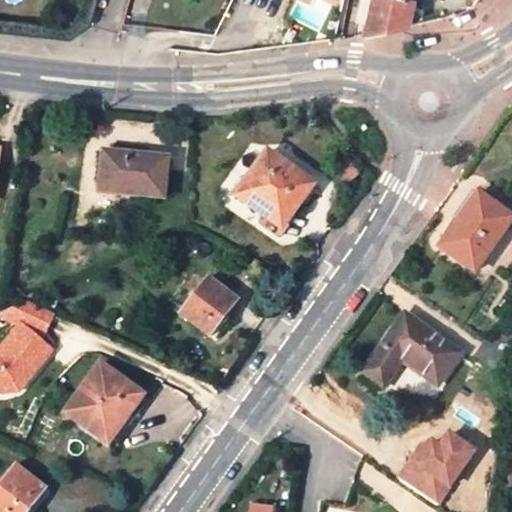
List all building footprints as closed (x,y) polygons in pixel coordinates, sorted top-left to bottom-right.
[(373,0),(367,34),(410,24),(414,0),(373,0)] [(104,150),(100,185),(135,189),(135,195),(162,198),(166,157),(104,150)] [(313,183),(269,150),(239,192),(279,221),(294,200),(298,203),(313,183)] [(135,189),(100,185),(100,191),(135,195),(135,189)] [(511,217),(477,193),(440,246),(475,270),(511,217)] [(210,335),(237,299),(208,277),(180,313),(210,335)] [(26,299),(1,311),(29,323),(49,331),(57,313),(26,299)] [(441,383),(463,351),(414,313),(402,329),(398,326),(367,369),(385,383),(405,357),(441,383)] [(0,346),(0,379),(4,376),(12,386),(53,352),(44,341),(49,331),(29,323),(0,346)] [(511,356),(487,338),(475,352),(501,373),(511,358),(511,356)] [(108,443),(144,394),(101,364),(66,412),(108,443)] [(450,430),(439,445),(431,439),(425,448),(421,445),(399,476),(439,504),(477,449),(450,430)] [(0,511),(27,511),(46,488),(17,465),(0,487),(0,511)]
